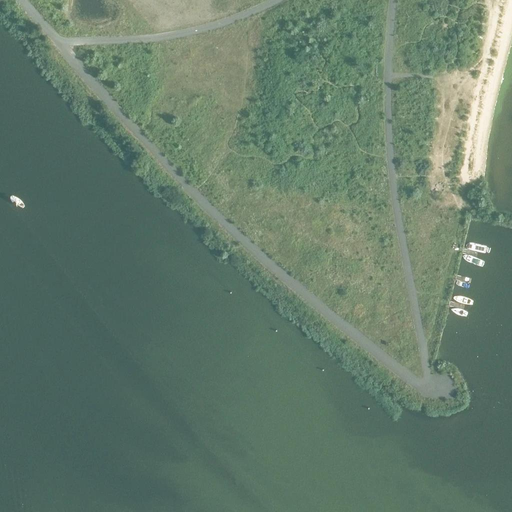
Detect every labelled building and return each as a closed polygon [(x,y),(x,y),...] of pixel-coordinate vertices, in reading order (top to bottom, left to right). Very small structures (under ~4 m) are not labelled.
[(153,86),(164,81),(159,70),(148,74),(153,86)] [(207,162),(215,171),(223,164),(215,155),(207,162)] [(184,200),(194,206),(199,198),(189,192),(184,200)] [(197,214),(194,221),(203,225),(206,218),(197,214)] [(226,255),(233,245),(227,241),(220,251),(226,255)]
